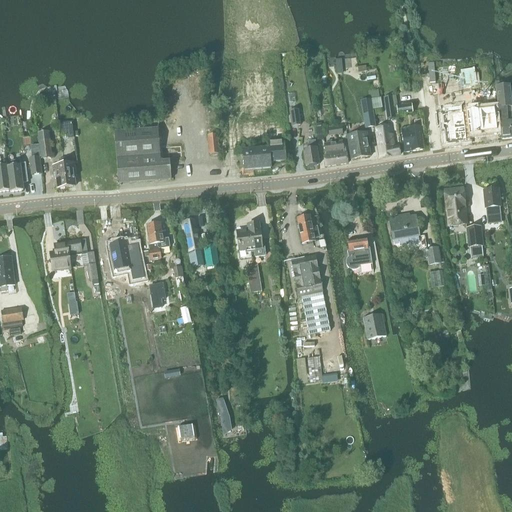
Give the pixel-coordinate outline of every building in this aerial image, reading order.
[(261,18),(251,19),(252,30),(261,29),(262,32),(276,30),(276,28),(285,27),(283,6),(272,8),(273,14),(260,15),(261,18)] [(237,93),(232,94),(233,106),(252,104),(252,100),(254,100),(254,98),(263,97),(261,80),(236,82),(237,93)] [(511,112),(507,113),(507,109),(511,108),(511,104),(510,86),(496,87),(502,140),(511,138),(511,112)] [(384,98),(387,121),(397,120),(396,116),(397,116),(396,106),(397,106),(396,97),(384,98)] [(382,109),(381,99),(371,100),(361,102),(365,130),(376,128),(373,111),(382,109)] [(396,106),(397,116),(413,114),(412,104),(397,106),(396,106)] [(461,106),(442,109),(443,116),(442,116),(446,145),(458,143),(457,141),(466,140),(463,113),(462,113),(461,106)] [(298,110),(290,111),(292,127),(300,126),(298,110)] [(494,110),(482,112),(484,133),(497,131),(494,110)] [(481,112),(466,113),(469,135),(484,133),(483,133),(484,133),(482,115),(482,112),(481,112)] [(395,147),(392,126),(376,129),(380,159),(400,156),(398,147),(395,147)] [(335,129),(328,130),(329,137),(336,136),(343,135),(342,127),(335,129)] [(404,154),(424,151),(422,137),(424,136),(423,127),(401,130),(404,154)] [(160,148),(159,135),(158,129),(116,133),(120,185),(171,181),(169,161),(182,160),(181,146),(160,148)] [(49,133),(37,135),(41,160),(53,158),(49,133)] [(352,161),(372,157),(368,134),(348,137),(352,161)] [(280,135),(263,137),(264,154),(268,154),(269,160),(282,159),(280,135)] [(210,156),(219,155),(217,136),(208,136),(210,156)] [(262,137),(246,138),(248,162),(261,161),(260,155),(264,154),(262,137)] [(246,142),(225,144),(227,163),(236,162),(237,169),(248,168),(246,142)] [(316,149),(315,142),(309,143),(310,150),(304,151),(306,167),(319,165),(317,149),(316,149)] [(344,154),(343,142),(324,145),(325,157),(324,157),(326,168),(348,164),(346,153),(344,154)] [(40,158),(29,159),(31,176),(42,175),(40,158)] [(8,169),(7,169),(10,192),(9,193),(9,194),(25,192),(24,184),(28,184),(26,168),(26,164),(20,165),(20,168),(8,169)] [(64,165),(67,188),(75,187),(74,172),(76,172),(75,164),(64,165)] [(58,189),(67,188),(64,165),(53,166),(55,180),(57,180),(58,189)] [(0,193),(9,193),(10,192),(7,169),(8,169),(8,168),(0,168),(0,193)] [(465,211),(463,190),(444,192),(446,210),(447,210),(449,227),(466,225),(464,211),(465,211)] [(498,190),(484,192),(486,210),(487,216),(495,215),(500,215),(498,190)] [(409,218),(409,216),(389,219),(393,243),(419,238),(416,217),(409,218)] [(312,228),(310,217),(297,219),(303,245),(315,243),(314,240),(320,239),(317,227),(312,228)] [(196,220),(183,223),(187,244),(188,253),(189,253),(190,253),(200,251),(201,251),(196,220)] [(259,224),(247,226),(248,232),(249,232),(252,253),(255,253),(255,259),(266,257),(265,248),(263,249),(259,224)] [(149,252),(144,253),(145,258),(149,257),(150,262),(162,260),(160,249),(170,248),(169,239),(165,239),(164,234),(162,234),(161,225),(147,227),(151,252),(149,252)] [(481,228),(466,230),(469,249),(470,249),(481,247),(483,247),(481,228)] [(246,254),(252,253),(249,232),(248,232),(236,234),(239,254),(246,253),(246,254)] [(86,240),(68,243),(70,258),(82,256),(83,263),(84,267),(87,266),(90,266),(88,254),(86,240)] [(368,249),(366,240),(348,243),(349,252),(348,252),(349,259),(348,259),(347,260),(347,262),(347,264),(347,265),(348,268),(353,271),(357,270),(360,267),(372,265),(370,249),(368,249)] [(70,258),(68,243),(53,245),(55,255),(50,256),(53,273),(72,270),(70,258)] [(126,244),(110,247),(116,274),(116,273),(116,271),(130,268),(131,271),(131,270),(131,268),(141,266),(144,279),(142,279),(142,280),(145,279),(138,245),(127,248),(126,244)] [(216,245),(205,247),(207,268),(218,266),(216,245)] [(439,248),(423,251),(424,259),(427,258),(428,267),(439,265),(440,270),(445,269),(444,260),(441,260),(439,248)] [(330,332),(315,257),(292,262),(299,299),(301,298),(309,336),(330,332)] [(0,270),(7,270),(7,268),(13,267),(12,258),(0,259),(0,270)] [(90,266),(87,266),(89,282),(93,281),(94,286),(99,285),(96,265),(90,266)] [(251,294),(263,292),(258,266),(247,268),(251,294)] [(7,270),(0,270),(0,283),(15,281),(13,267),(7,268),(7,270)] [(15,281),(0,283),(0,289),(1,289),(1,293),(9,292),(8,288),(16,287),(15,281)] [(163,285),(150,287),(154,310),(162,308),(161,301),(166,300),(163,285)] [(493,290),(486,291),(488,299),(495,298),(493,290)] [(22,309),(1,312),(3,325),(4,330),(23,328),(22,322),(24,322),(22,309)] [(363,319),(367,341),(386,338),(382,315),(363,319)] [(22,336),(12,338),(13,344),(15,343),(16,348),(22,346),(21,341),(23,341),(22,336)] [(179,377),(178,371),(165,373),(166,379),(179,377)] [(193,426),(178,428),(180,439),(195,437),(193,426)]
